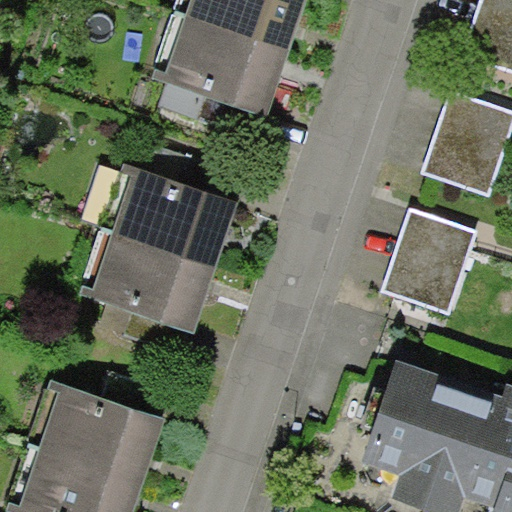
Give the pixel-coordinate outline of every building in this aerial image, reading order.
[(284,0),(176,0),(155,74),(256,102),(284,0)] [(511,73),(511,0),(483,0),(465,59),(511,73)] [(429,175),(491,194),(511,127),(511,110),(455,93),(429,175)] [(227,184),(126,156),(93,276),(194,304),(227,184)] [(451,309),(475,231),(408,210),(384,288),(451,309)] [(511,511),(511,388),(400,355),(363,469),(397,480),(393,497),(438,511),(463,511),(468,500),(493,511),(511,511)] [(129,511),(158,408),(57,380),(24,499),(71,511),(129,511)]
